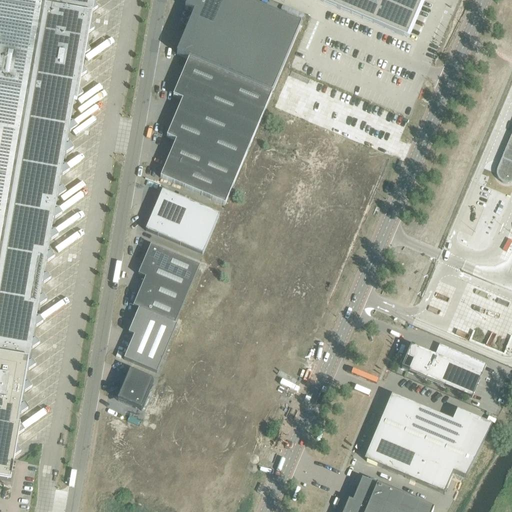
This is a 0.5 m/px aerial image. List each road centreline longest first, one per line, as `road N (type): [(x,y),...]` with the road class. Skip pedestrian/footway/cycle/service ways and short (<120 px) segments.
road 1 (tertiary): [(483,0),(266,511)]
road 2 (unclassified): [(161,0),(71,511)]
